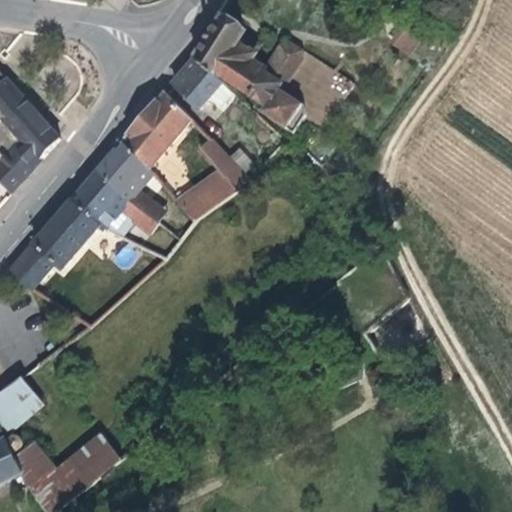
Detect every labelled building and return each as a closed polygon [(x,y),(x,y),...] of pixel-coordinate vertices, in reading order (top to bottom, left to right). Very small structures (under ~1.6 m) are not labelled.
[(283,45),(265,71),(253,63),(257,58),(258,55),(257,53),(240,41),(245,34),(246,33),(222,18),(210,37),(197,56),(217,75),(219,72),(261,100),(257,106),(297,133),(301,127),(306,131),(311,123),(324,132),(357,84),(292,43),(283,45)] [(402,29),(392,44),(408,54),(418,39),(402,29)] [(261,46),(245,34),(240,41),(257,53),(261,46)] [(237,93),(225,83),(217,75),(197,56),(187,69),(175,83),(202,110),(211,99),(223,110),(237,93)] [(62,139),(8,78),(7,79),(0,87),(0,181),(13,194),(62,139)] [(193,121),(195,119),(167,93),(153,109),(124,143),(153,170),(193,121)] [(248,177),(208,136),(207,137),(200,144),(219,167),(229,178),(237,189),(248,177)] [(156,175),(157,173),(153,170),(124,143),(110,159),(99,172),(133,202),(142,191),(156,175)] [(207,208),(237,189),(229,178),(219,167),(189,186),(207,208)] [(144,211),(133,202),(99,172),(87,186),(74,201),(103,225),(121,237),(135,221),(152,235),(161,223),(144,211)] [(207,208),(189,186),(172,198),(171,198),(187,218),(207,208)] [(170,212),(142,191),(133,202),(144,211),(161,223),(170,212)] [(77,256),(103,225),(74,201),(48,231),(10,275),(34,291),(58,264),(64,270),(77,256)] [(361,381),(353,364),(327,377),(334,392),(361,381)] [(0,421),(6,432),(44,404),(22,377),(0,392),(0,421)] [(48,511),(60,511),(125,461),(104,434),(59,470),(36,444),(18,458),(26,473),(22,475),(27,484),(48,511)] [(0,485),(22,475),(26,473),(18,458),(16,452),(9,438),(5,435),(0,437),(0,485)] [(24,444),(24,443),(24,441),(22,439),(21,438),(19,438),(16,437),(14,437),(13,437),(9,438),(16,452),(18,451),(20,450),(22,448),(23,447),(24,444)]
